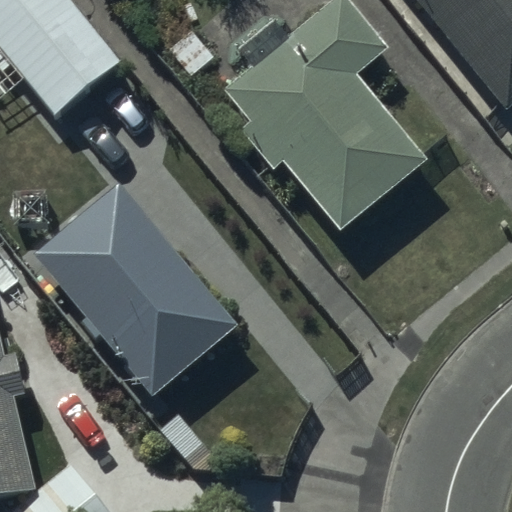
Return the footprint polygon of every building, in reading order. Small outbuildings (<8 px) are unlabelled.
[(63,0),(0,0),(0,55),(56,125),(122,73),(63,0)] [(511,0),(409,0),(507,122),(511,117),(511,0)] [(392,61),(343,3),(291,48),(274,27),(236,59),(251,78),(226,99),(253,131),(242,141),(276,181),(285,174),(345,245),(431,172),(360,88),(392,61)] [(121,195),(38,264),(152,409),(240,340),(121,195)] [(0,348),(0,509),(34,502),(12,405),(23,403),(13,361),(3,363),(0,348)]
